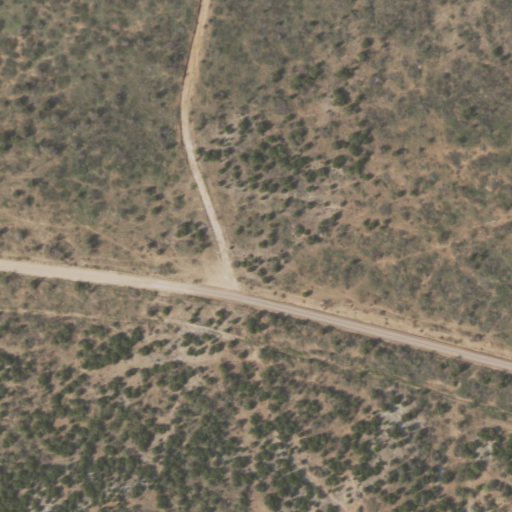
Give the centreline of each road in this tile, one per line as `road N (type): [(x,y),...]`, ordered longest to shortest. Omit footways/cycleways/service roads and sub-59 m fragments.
road 1 (residential): [(511,363),(224,290),(0,261)]
road 2 (residential): [(181,282),(175,18),(182,0)]
